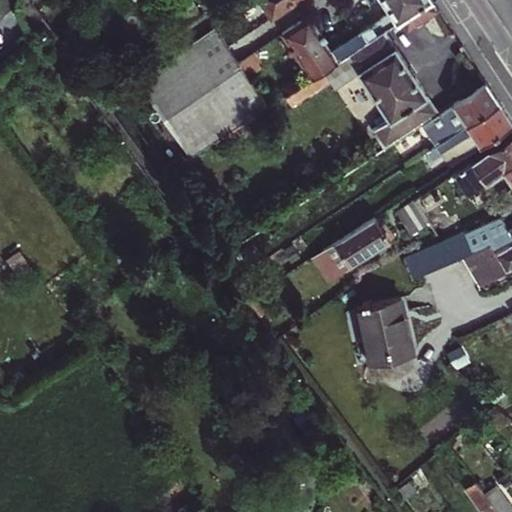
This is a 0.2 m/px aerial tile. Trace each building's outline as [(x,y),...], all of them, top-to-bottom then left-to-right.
[(258,0),(274,24),(310,0),(258,0)] [(365,42),(387,27),(403,16),(428,0),(383,0),(389,9),(357,29),(360,33),(365,42)] [(436,0),(428,0),(403,16),(410,28),(441,8),(436,0)] [(309,78),(341,57),(335,49),(313,15),(281,36),(309,78)] [(267,106),(214,26),(198,37),(229,83),(251,116),(263,109),(267,106)] [(341,57),(309,78),(285,94),(293,108),(332,82),(337,90),(362,74),(372,89),(355,101),(384,147),(421,122),(440,109),(414,68),(387,27),(365,42),(341,57)] [(341,57),(365,42),(360,33),(335,49),(341,57)] [(136,145),(229,83),(198,37),(103,101),(136,145)] [(421,122),(433,145),(500,102),(493,90),(486,79),(440,109),(421,122)] [(251,116),(229,83),(136,145),(159,177),(171,168),(226,133),(244,121),(251,116)] [(500,102),(433,145),(426,150),(430,158),(439,153),(448,167),(511,124),(511,119),(507,112),(500,102)] [(251,132),(244,121),(226,133),(233,144),(251,132)] [(454,169),(469,194),(503,171),(511,163),(511,133),(472,160),(471,157),(454,169)] [(511,163),(503,171),(511,184),(511,183),(511,163)] [(502,214),(463,231),(476,249),(490,243),(495,252),(511,241),(511,183),(511,184),(511,185),(511,224),(509,227),(502,214)] [(425,216),(412,196),(399,205),(412,224),(425,216)] [(511,224),(511,207),(507,211),(502,214),(509,227),(511,224)] [(388,246),(370,218),(310,257),(328,284),(364,261),(388,246)] [(476,249),(463,231),(447,238),(458,256),(483,296),(511,280),(511,241),(495,252),(490,243),(476,249)] [(447,238),(400,257),(411,276),(434,266),(458,256),(447,238)] [(28,261),(18,247),(7,255),(17,269),(28,261)] [(400,257),(360,278),(370,297),(381,291),(399,282),(411,276),(400,257)] [(398,296),(356,306),(367,354),(399,331),(407,332),(398,296)] [(411,352),(407,332),(399,331),(367,354),(369,362),(411,352)] [(407,483),(396,491),(403,500),(413,493),(407,483)] [(495,511),(483,494),(475,483),(464,490),(479,511),(480,511),(482,511),(495,511)] [(511,511),(511,510),(495,486),(483,494),(495,511),(511,511)] [(380,511),(390,505),(377,487),(365,496),(376,511),(380,511)] [(210,511),(204,503),(190,511),(210,511)]
